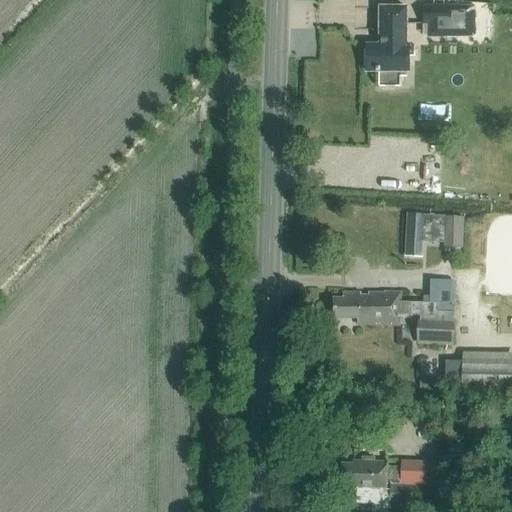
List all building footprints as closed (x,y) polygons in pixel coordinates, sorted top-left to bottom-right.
[(379,6),(378,46),(368,46),(368,72),(410,73),(410,46),(407,46),(408,7),(379,6)] [(451,13),(435,13),(434,26),(451,26),(451,13)] [(408,214),(406,256),(421,256),(422,235),(445,236),(446,216),(408,214)] [(335,319),(359,319),(359,326),(400,326),(400,315),(420,316),(420,322),(417,322),(417,345),(453,346),(454,283),(431,283),(430,303),(401,302),(401,294),(385,294),(385,295),(343,294),(343,300),(335,299),(335,319)] [(511,354),(462,354),(461,396),(511,397),(511,354)] [(393,466),(389,466),(389,464),(353,463),(353,465),(343,465),(342,487),(356,487),(356,491),(388,492),(388,487),(391,487),(391,506),(440,508),(441,463),(401,462),(401,466),(393,466)]
